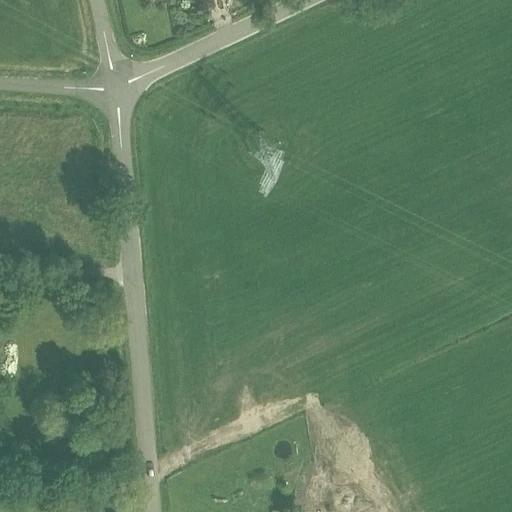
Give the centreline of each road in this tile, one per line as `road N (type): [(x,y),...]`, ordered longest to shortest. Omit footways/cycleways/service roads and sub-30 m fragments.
road 1 (unclassified): [(154,511),(115,92)]
road 2 (unclassified): [(115,92),(310,0)]
